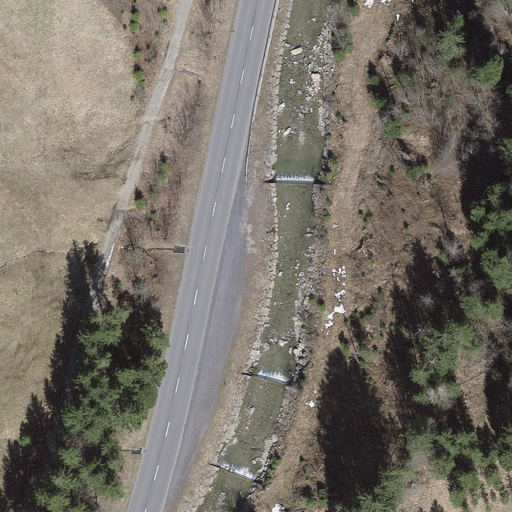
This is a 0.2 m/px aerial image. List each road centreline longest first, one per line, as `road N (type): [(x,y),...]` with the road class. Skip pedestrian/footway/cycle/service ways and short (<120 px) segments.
road 1 (track): [(188,0),(57,433),(24,511)]
road 2 (secondary): [(260,0),(144,511)]
